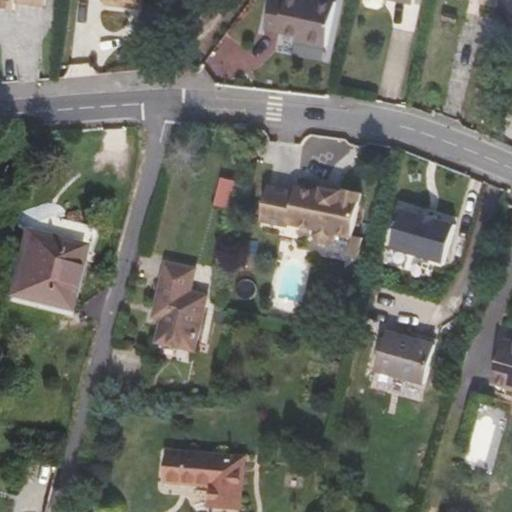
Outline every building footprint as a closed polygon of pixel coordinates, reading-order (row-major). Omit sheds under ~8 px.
[(0,0),(0,6),(14,8),(15,0),(45,3),(45,0),(0,0)] [(99,0),(99,6),(120,8),(120,3),(136,4),(136,2),(143,0),(153,0),(154,3),(165,0),(99,0)] [(286,0),(272,0),(266,30),(297,37),(296,42),(327,48),(337,2),(329,0),(288,0),(286,0)] [(218,203),(234,205),(239,179),(223,176),(218,203)] [(336,234),(353,238),(363,194),(343,190),(342,192),(321,188),(320,192),(296,187),(295,192),(270,187),(263,220),(290,226),(290,224),(317,230),(316,236),(319,243),(330,245),(335,240),(336,234)] [(406,206),(394,249),(445,264),(457,220),(406,206)] [(48,218),(42,220),(33,224),(28,229),(24,235),(9,294),(65,309),(80,251),(91,252),(94,243),(91,234),(86,227),(73,223),(58,218),(48,218)] [(168,264),(158,309),(167,311),(165,319),(160,343),(197,350),(207,297),(193,292),(197,270),(168,264)] [(378,297),(368,295),(365,310),(375,313),(378,297)] [(156,317),(165,319),(167,311),(158,309),(156,317)] [(378,372),(427,385),(438,345),(389,332),(378,372)] [(511,340),(506,339),(493,383),(511,388),(511,340)] [(352,375),(341,430),(371,438),(376,415),(369,413),(372,396),(362,393),(365,379),(352,375)] [(214,485),(213,504),(244,507),(248,458),(173,452),(169,480),(214,485)]
